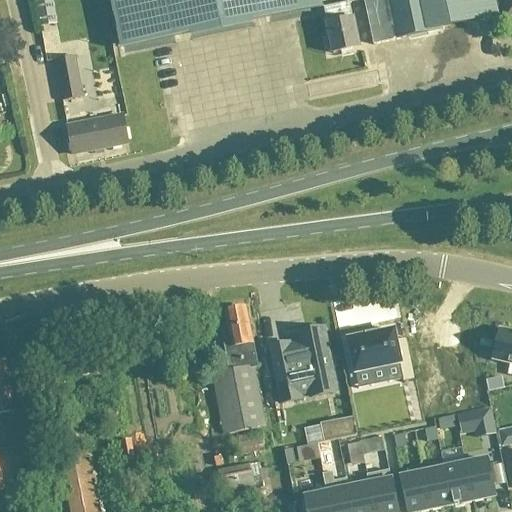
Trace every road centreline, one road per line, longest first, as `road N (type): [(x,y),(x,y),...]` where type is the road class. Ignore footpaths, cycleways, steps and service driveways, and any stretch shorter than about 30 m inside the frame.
road 1 (primary): [(511,136),(0,266)]
road 2 (unclassified): [(0,314),(197,282),(380,266),(511,283)]
road 3 (primary): [(0,267),(511,205)]
road 4 (unclassified): [(53,187),(511,81)]
road 5 (unclassified): [(53,187),(12,0)]
